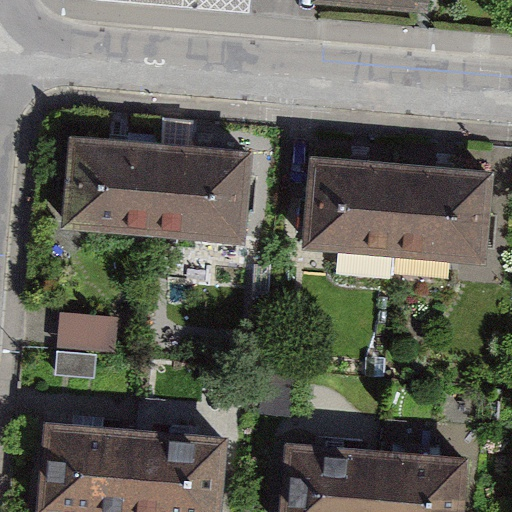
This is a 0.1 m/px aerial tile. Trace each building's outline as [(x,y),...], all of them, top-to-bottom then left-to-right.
[(435,0),(317,0),(317,12),(434,22),(435,0)] [(248,153),(153,144),(59,135),(50,230),(145,239),(239,248),(248,153)] [(484,264),(492,173),(303,158),(296,248),(484,264)] [(39,429),(33,511),(226,511),(231,442),(39,429)] [(461,511),(466,460),(373,453),(278,445),(271,511),(461,511)]
